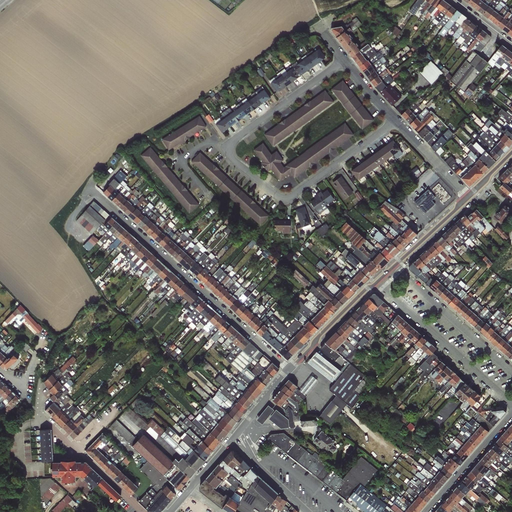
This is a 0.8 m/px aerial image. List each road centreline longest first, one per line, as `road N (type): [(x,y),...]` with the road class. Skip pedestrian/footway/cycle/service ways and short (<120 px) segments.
road 1 (residential): [(289,369),(92,190),(67,223)]
road 2 (residential): [(226,152),(288,196),(398,122)]
road 3 (residential): [(375,281),(511,404)]
road 4 (residential): [(143,511),(38,411),(40,389)]
road 5 (residential): [(511,372),(393,265)]
road 6 (residential): [(342,60),(226,152)]
road 7 (residential): [(426,511),(511,413)]
road 8 (secondary): [(375,281),(289,369)]
